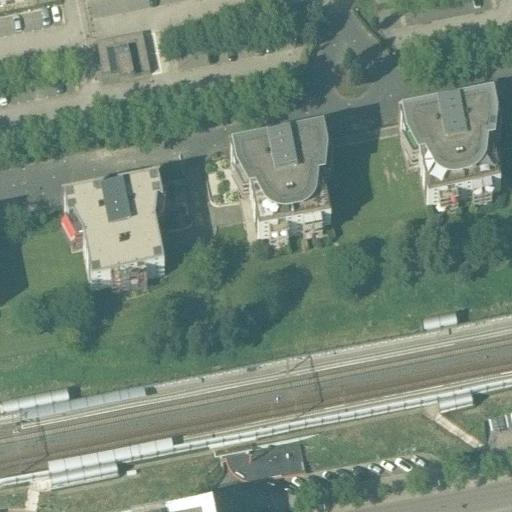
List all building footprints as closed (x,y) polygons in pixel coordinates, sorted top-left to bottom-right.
[(111,76),(106,52),(135,46),(142,78),(150,76),(142,37),(96,46),(102,78),(111,76)] [(120,82),(134,79),(129,56),(115,59),(120,82)] [(495,106),(398,125),(398,127),(399,127),(408,170),(419,168),(427,210),(500,195),(491,151),(493,131),(498,130),(494,108),(495,108),(495,106)] [(325,140),(268,151),(228,159),(229,161),(230,161),(238,204),(250,202),(258,244),(330,229),(322,187),(333,185),(324,142),(326,141),(325,140)] [(64,210),(68,232),(72,253),(83,250),(92,293),(164,278),(156,236),(167,234),(163,213),(158,191),(160,190),(159,189),(62,208),(62,210),(64,210)] [(255,478),(302,469),(297,447),(247,457),(250,475),(255,478)]
